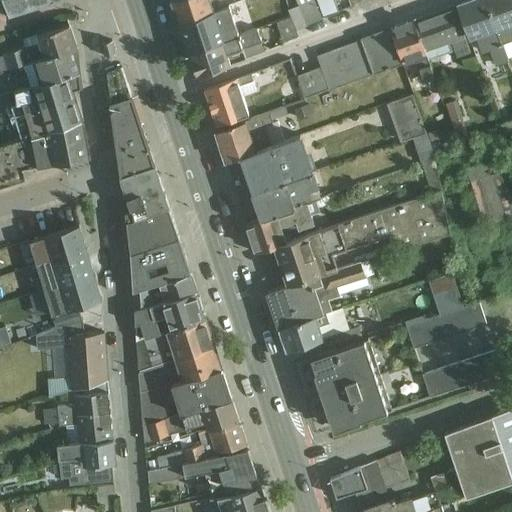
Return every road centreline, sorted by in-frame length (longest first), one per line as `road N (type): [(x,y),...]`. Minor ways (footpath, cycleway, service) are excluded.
road 1 (primary): [(294,471),(170,95)]
road 2 (residential): [(138,511),(104,171)]
road 3 (residential): [(170,95),(426,0)]
road 4 (residential): [(294,471),(511,396)]
road 5 (residential): [(137,3),(110,11),(90,31),(104,171)]
